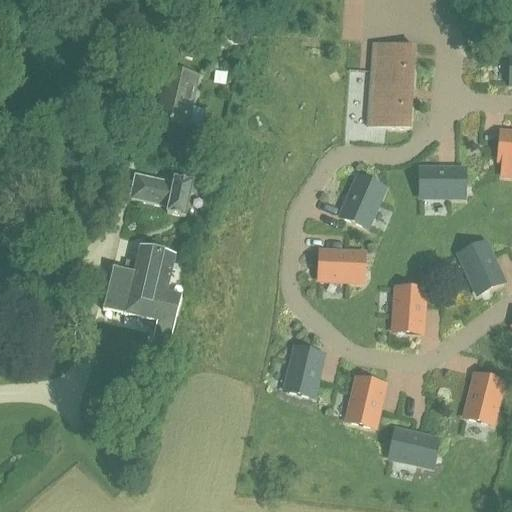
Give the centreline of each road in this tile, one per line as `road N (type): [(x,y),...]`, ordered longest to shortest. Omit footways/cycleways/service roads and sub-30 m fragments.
road 1 (residential): [(511,306),(431,354),(394,362),(354,349),(293,304),(290,235),(308,184),(347,155),(411,151),(430,124)]
road 2 (residential): [(430,124),(453,0)]
